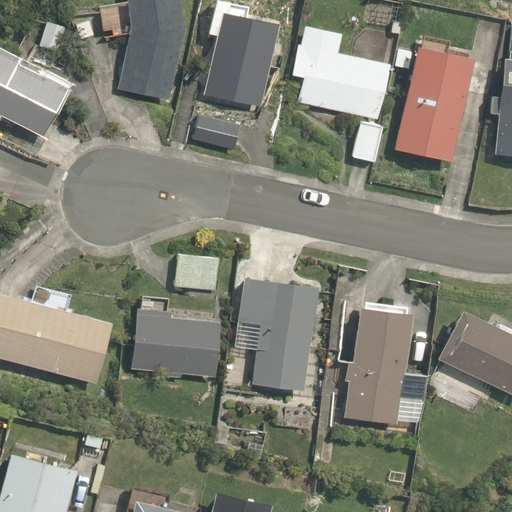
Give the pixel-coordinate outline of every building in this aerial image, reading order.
[(129,0),(134,29),(118,88),(170,99),(187,28),(182,0),(129,0)] [(219,35),(205,94),(262,106),(280,23),(230,12),(232,1),(227,0),(217,0),(210,33),(219,35)] [(66,26),(48,20),(40,46),(58,51),(66,26)] [(83,39),(96,34),(91,20),(78,24),(83,39)] [(400,34),(402,22),(394,21),(392,32),(400,34)] [(304,76),(297,101),(378,119),(392,64),(339,53),(344,33),(306,25),(302,44),(299,43),(293,74),(304,76)] [(70,87),(21,62),(23,56),(0,44),(0,117),(2,114),(44,136),(70,87)] [(419,45),(395,148),(452,161),(477,57),(419,45)] [(413,52),(399,49),(395,65),(409,69),(413,52)] [(511,57),(506,57),(496,154),(511,155),(511,57)] [(235,150),(242,124),(201,114),(194,139),(235,150)] [(384,125),(361,120),(353,156),(376,161),(384,125)] [(220,258),(178,253),(175,286),(217,290),(220,258)] [(253,383),(305,389),(320,285),(245,276),(235,346),(257,349),(253,383)] [(114,322),(0,292),(0,357),(97,383),(114,322)] [(425,398),(402,395),(415,312),(409,311),(409,305),(366,300),(365,306),(361,305),(353,360),(349,359),(346,380),(349,380),(344,417),(398,424),(398,420),(422,423),(425,398)] [(216,375),(222,321),(172,316),(173,311),(138,307),(131,368),(168,371),(167,376),(182,377),(183,373),(216,375)] [(511,330),(464,308),(440,358),(511,392),(511,330)] [(10,445),(0,481),(0,511),(67,511),(81,464),(66,459),(67,455),(17,442),(15,447),(10,445)] [(217,490),(211,511),(271,511),(274,502),(217,490)] [(137,499),(133,511),(193,511),(137,499)]
